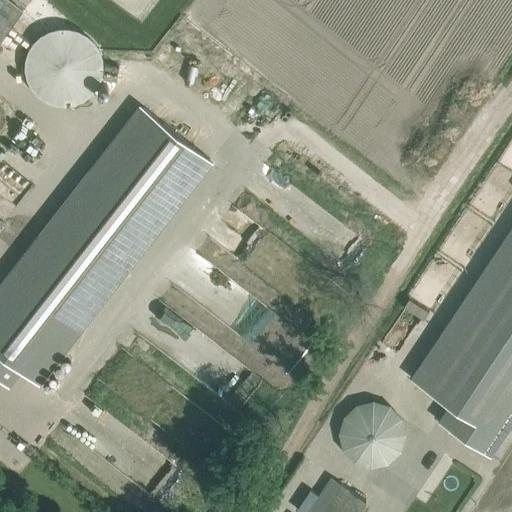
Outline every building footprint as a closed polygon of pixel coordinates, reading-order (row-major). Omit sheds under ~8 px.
[(24,9),(0,40),(0,76),(42,22),(24,9)] [(95,68),(96,61),(96,57),(94,50),(91,45),(87,40),(82,36),(78,33),(73,31),(67,31),(61,31),(54,33),(49,35),(44,39),(40,44),(37,49),(35,56),(34,61),(35,67),(37,73),(39,78),(43,83),(47,86),(52,89),(58,92),(64,92),(72,92),(77,90),(82,87),(87,84),(90,79),(94,73),(95,68)] [(144,106),(0,290),(0,377),(8,384),(21,368),(38,380),(211,159),(144,106)] [(511,423),(511,224),(410,377),(449,403),(438,420),(491,455),(511,423)] [(404,433),(404,427),(404,421),(402,415),(399,410),(396,407),(392,403),(386,400),(381,398),(375,397),(370,398),(365,399),(359,401),(354,406),(350,410),(347,415),(345,421),(345,427),(345,433),(347,439),(349,443),(353,448),(356,451),(363,455),(368,456),(373,457),(379,457),(385,455),(390,453),(395,449),(399,444),(402,439),(404,433)] [(349,511),(357,511),(366,499),(343,484),(332,500),(349,511)]
